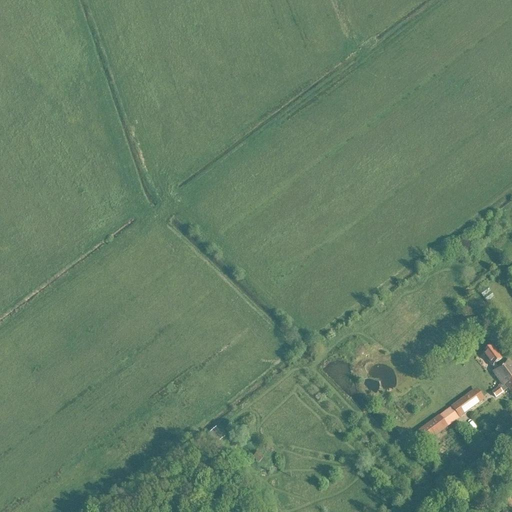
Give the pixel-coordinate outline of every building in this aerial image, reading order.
[(467,286),(461,291),(468,300),(474,295),(467,286)] [(511,366),(508,362),(497,370),(495,367),(502,361),(492,348),(482,356),(491,369),(492,368),(494,371),(492,373),(502,386),(492,394),(496,399),(507,390),(511,396),(511,395),(511,366)] [(475,393),(451,410),(458,420),(482,402),(475,393)] [(418,433),(426,445),(448,429),(447,428),(452,424),(445,415),(440,419),(439,417),(418,433)] [(216,431),(208,438),(216,447),(224,440),(216,431)] [(266,459),(260,453),(254,460),(261,466),(266,459)]
